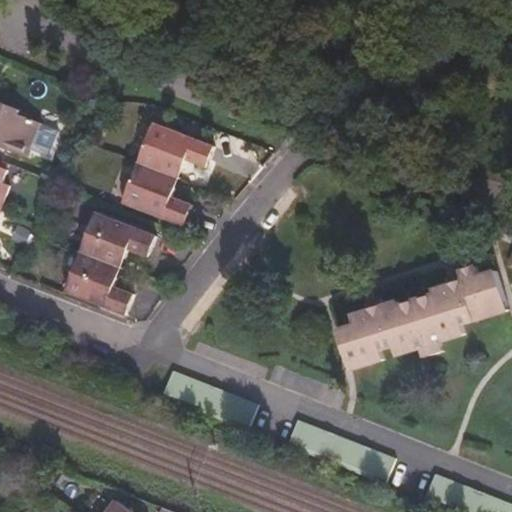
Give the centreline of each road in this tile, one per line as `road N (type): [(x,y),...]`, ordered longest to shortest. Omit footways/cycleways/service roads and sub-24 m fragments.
road 1 (residential): [(0,15),(308,140)]
road 2 (residential): [(308,140),(153,348)]
road 3 (residential): [(308,140),(511,210)]
road 4 (residential): [(0,287),(153,348)]
